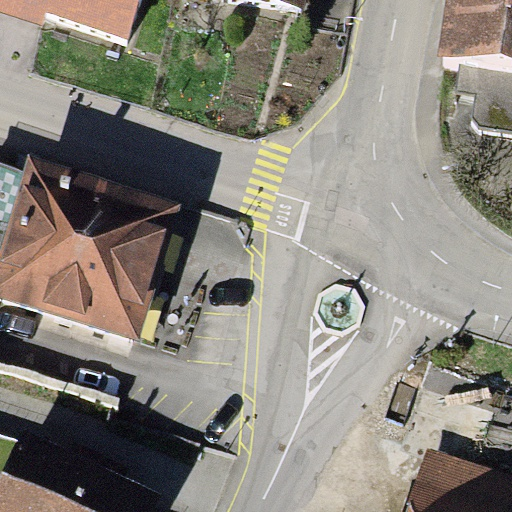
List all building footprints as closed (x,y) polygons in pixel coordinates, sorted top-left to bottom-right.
[(6,0),(47,12),(51,0),(6,0)] [(131,0),(51,0),(47,12),(119,36),(131,0)] [(511,0),(453,0),(446,60),(511,68),(511,0)] [(0,266),(0,294),(140,340),(181,213),(33,165),(28,178),(0,266)] [(0,266),(28,178),(0,169),(0,266)] [(16,446),(0,483),(0,511),(143,511),(147,503),(16,446)] [(511,511),(511,484),(427,457),(409,511),(511,511)]
